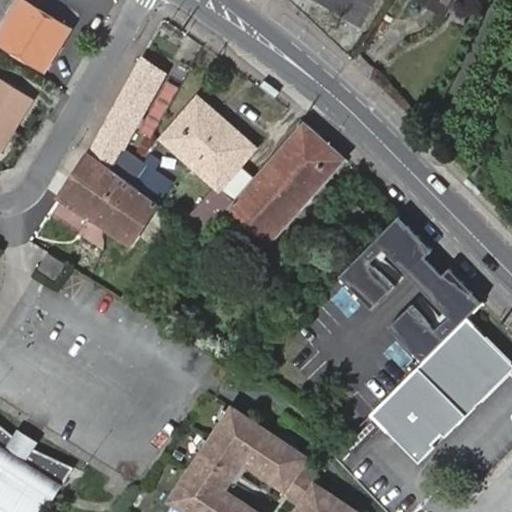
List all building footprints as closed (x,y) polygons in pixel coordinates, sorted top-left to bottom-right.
[(0,41),(44,70),(70,28),(24,0),(0,37),(0,41)] [(166,72),(143,59),(92,151),(133,183),(145,165),(126,149),(166,72)] [(0,154),(33,100),(0,79),(0,154)] [(229,206),(255,175),(242,163),(251,153),(217,122),(222,117),(200,98),(164,138),(216,183),(184,222),(203,236),(216,222),(229,206)] [(217,122),(251,153),(257,147),(222,117),(217,122)] [(331,144),(302,120),(255,175),(229,206),(271,243),(349,159),(331,144)] [(92,151),(61,198),(132,243),(158,202),(133,183),(92,151)] [(342,279),(373,310),(396,288),(372,264),(384,251),(418,285),(450,317),(437,329),(414,305),(391,328),(424,362),(468,319),(486,302),(452,268),(446,275),(437,266),(428,257),(434,251),(402,219),(342,279)] [(223,230),(216,222),(203,236),(188,256),(208,273),(220,260),(208,249),(223,230)] [(67,261),(52,251),(42,265),(57,276),(67,261)] [(511,372),(511,362),(468,319),(424,362),(371,416),(419,463),(436,446),(432,442),(441,434),(445,438),(511,372)] [(310,458),(237,409),(173,500),(190,511),(259,511),(237,496),(232,505),(221,498),(252,453),(263,460),(258,468),(307,503),(300,511),(359,511),(321,485),(325,479),(305,465),(310,458)] [(20,428),(10,444),(10,445),(12,446),(13,447),(14,447),(15,448),(16,449),(17,450),(18,450),(19,451),(20,452),(22,453),(23,453),(23,454),(34,437),(20,428)] [(0,511),(41,511),(56,491),(50,487),(56,481),(61,484),(73,467),(64,467),(46,463),(33,459),(23,454),(23,453),(22,453),(20,452),(19,451),(18,450),(17,450),(16,449),(15,448),(14,447),(13,447),(12,446),(10,445),(10,444),(2,438),(0,435),(0,511)] [(252,453),(221,498),(232,505),(237,496),(233,493),(253,465),(258,468),(263,460),(252,453)] [(61,484),(56,481),(50,487),(56,491),(61,484)]
